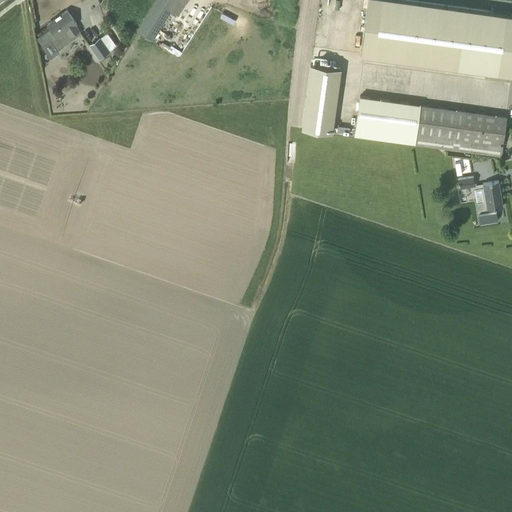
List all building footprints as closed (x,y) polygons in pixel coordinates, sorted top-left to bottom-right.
[(187,1),(187,0),(156,0),(137,31),(153,41),(171,11),(178,15),(187,1)] [(511,75),(511,71),(511,13),(409,0),(368,0),(361,54),(511,75)] [(71,36),(80,30),(76,25),(77,24),(67,10),(48,24),(58,38),(67,31),(71,36)] [(100,38),(90,45),(99,58),(99,57),(108,51),(109,51),(109,50),(100,38)] [(333,133),(341,68),(310,64),(301,128),(333,133)] [(500,155),(506,116),(420,105),(421,103),(360,95),(355,135),(500,155)] [(475,184),(474,177),(458,179),(459,188),(473,186),(474,189),(481,188),(483,201),(476,202),(480,223),(498,220),(495,207),(503,206),(499,180),(483,183),(475,184)]
